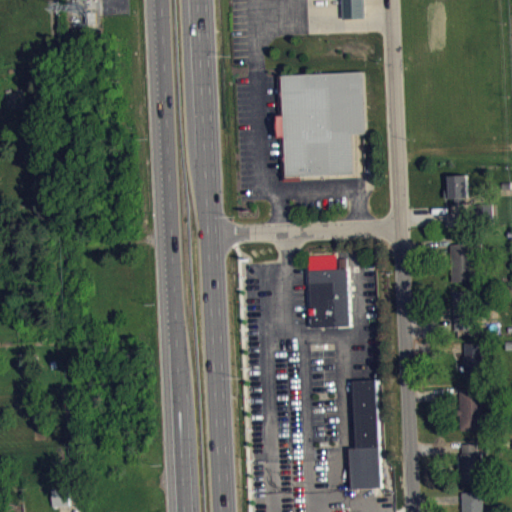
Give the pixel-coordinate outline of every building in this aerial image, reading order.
[(342,0),(343,2),(344,17),(364,16),(364,1),(363,0),(342,0)] [(280,73),(281,112),(279,112),(280,137),(282,137),(284,180),(302,179),(301,174),(355,173),(354,133),(367,132),(365,70),(280,73)] [(467,174),(468,196),(450,197),(449,174),(467,174)] [(451,243),(482,241),(483,257),(476,257),(477,280),(452,281),(451,243)] [(310,282),(313,326),(337,326),(336,281),(310,282)] [(453,291),(455,329),(479,328),(478,290),(453,291)] [(465,342),(465,377),(485,377),(485,341),(465,342)] [(353,379),(357,447),(382,446),(378,379),(353,379)] [(460,388),(460,429),(484,429),(483,387),(460,388)] [(461,453),(463,479),(485,478),(482,452),(480,452),(478,442),(463,443),(464,452),(461,453)] [(463,492),(463,511),(460,511),(483,511),(483,490),(463,492)] [(72,511),(71,495),(54,496),(54,511),(72,511)]
